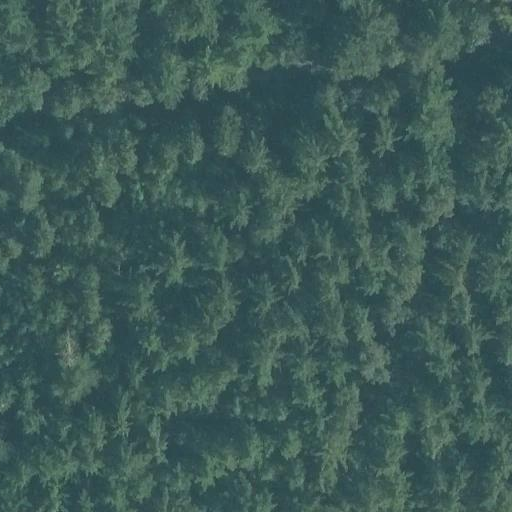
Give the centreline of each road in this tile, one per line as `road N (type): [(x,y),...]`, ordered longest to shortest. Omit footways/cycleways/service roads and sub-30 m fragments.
road 1 (unclassified): [(0,108),(511,37)]
road 2 (unknown): [(488,0),(318,450)]
